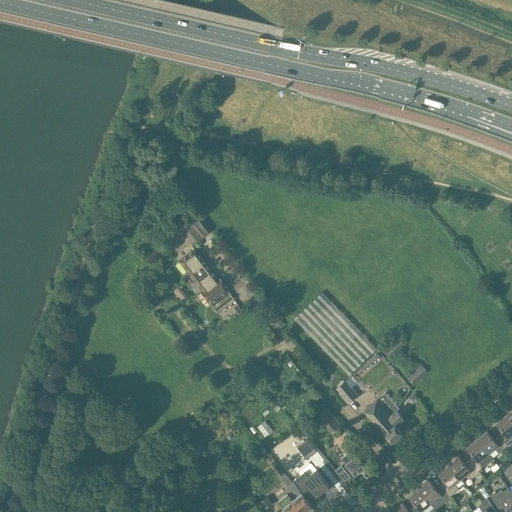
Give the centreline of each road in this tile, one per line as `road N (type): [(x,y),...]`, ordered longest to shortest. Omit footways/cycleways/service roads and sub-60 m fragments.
road 1 (primary): [(0,1),(459,110)]
road 2 (primary): [(511,106),(413,74),(72,0)]
road 3 (residential): [(397,477),(254,300)]
road 4 (residential): [(397,477),(511,383)]
